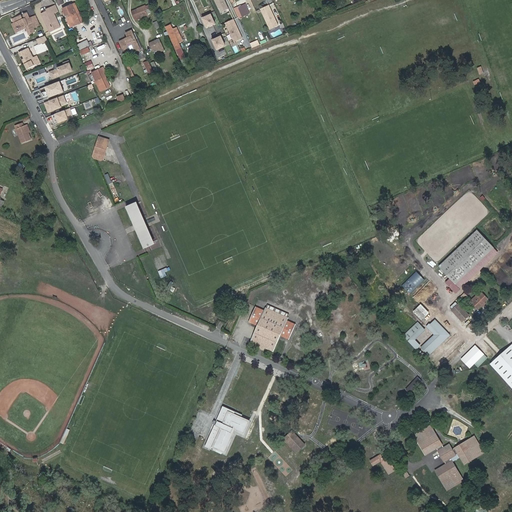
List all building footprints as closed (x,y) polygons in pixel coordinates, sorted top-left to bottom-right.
[(215,0),(219,8),(222,9),(223,12),(229,9),(225,1),(224,1),(223,0),(215,0)] [(75,3),(72,5),(81,23),(84,22),(75,3)] [(245,4),(238,7),(243,17),(250,14),(245,4)] [(81,23),(72,5),(63,9),(64,12),(63,13),(64,14),(65,14),(69,23),(68,23),(69,25),(70,24),(71,28),(81,23)] [(260,9),(270,30),(278,26),(276,22),(275,22),(275,21),(276,20),(269,5),(260,9)] [(138,20),(142,18),(148,16),(147,14),(151,12),(149,6),(146,7),(146,6),(132,12),(136,21),(138,20)] [(48,11),(42,14),(51,32),(61,27),(51,8),(47,10),(48,11)] [(36,27),(32,18),(30,19),(27,13),(24,15),(25,17),(23,18),(22,15),(15,18),(16,20),(14,23),(16,27),(19,28),(26,25),(27,27),(29,32),(30,32),(34,30),(34,29),(34,28),(36,27)] [(211,14),(202,18),(207,27),(215,23),(211,14)] [(37,16),(32,18),(36,27),(41,25),(37,16)] [(233,19),(221,25),(224,31),(229,28),(234,40),(241,36),(233,19)] [(14,23),(16,20),(11,23),(15,32),(27,27),(26,25),(19,28),(16,27),(14,23)] [(179,43),(173,29),(171,25),(166,27),(168,31),(164,33),(166,36),(170,35),(181,59),(186,58),(179,43)] [(177,27),(173,29),(179,43),(183,41),(177,27)] [(132,36),(130,32),(126,33),(128,38),(119,42),(126,55),(132,52),(135,51),(135,52),(141,49),(134,35),(132,36)] [(39,44),(48,41),(46,35),(36,39),(39,44)] [(221,36),(213,39),(217,48),(225,45),(221,36)] [(150,43),(154,52),(159,49),(160,52),(164,50),(159,39),(150,43)] [(82,55),(91,51),(87,40),(78,43),(82,55)] [(29,48),(20,52),(28,69),(41,63),(37,56),(34,58),(29,48)] [(107,60),(109,67),(116,65),(114,58),(107,60)] [(49,72),(52,79),(74,71),(70,60),(63,62),(64,64),(57,67),(57,69),(49,72)] [(91,60),(84,63),(87,70),(94,67),(91,60)] [(144,63),(146,69),(148,72),(149,74),(153,72),(148,61),(144,63)] [(102,69),(99,70),(107,88),(110,86),(102,69)] [(107,88),(99,70),(92,73),(95,80),(94,80),(96,85),(97,84),(101,91),(107,88)] [(60,82),(46,87),(48,91),(41,93),(44,100),(64,93),(60,82)] [(116,96),(118,102),(126,100),(124,94),(116,96)] [(64,96),(45,103),(49,113),(59,109),(58,108),(67,104),(64,96)] [(70,109),(51,116),(52,119),(55,125),(74,117),(70,109)] [(28,133),(25,125),(24,126),(22,123),(15,126),(22,143),(31,140),(28,133)] [(99,137),(95,151),(100,153),(100,152),(101,150),(106,152),(109,140),(99,137)] [(137,202),(135,203),(153,245),(155,244),(137,202)] [(153,245),(135,203),(127,206),(145,248),(153,245)] [(479,231),(440,266),(456,284),(496,248),(479,231)] [(400,265),(406,262),(403,257),(397,259),(400,265)] [(401,275),(408,268),(406,265),(398,272),(401,275)] [(403,285),(411,293),(425,279),(417,271),(403,285)] [(482,293),(472,302),(479,310),(482,306),(485,303),(489,300),(482,293)] [(415,309),(423,318),(424,319),(429,313),(421,304),(415,309)] [(469,316),(458,305),(452,311),(462,322),(469,316)] [(259,345),(265,348),(273,351),(280,335),(289,339),(295,324),(287,321),(288,318),(265,308),(264,311),(255,307),(249,322),(257,325),(250,341),(259,345)] [(435,320),(433,322),(448,337),(449,335),(435,320)] [(448,337),(433,322),(430,325),(429,324),(427,326),(435,334),(422,347),(429,355),(432,352),(431,350),(442,339),(444,340),(448,337)] [(418,323),(404,336),(408,340),(422,327),(418,323)] [(422,327),(408,340),(416,349),(420,346),(414,340),(425,330),(422,327)] [(431,350),(432,352),(444,340),(442,339),(431,350)] [(511,344),(490,364),(511,388),(511,344)] [(475,345),(461,358),(469,367),(483,353),(475,345)] [(417,377),(406,389),(410,393),(422,381),(417,377)] [(225,452),(236,429),(244,432),(249,421),(234,414),(235,411),(223,406),(217,420),(218,421),(216,425),(215,425),(205,446),(216,451),(217,448),(225,452)] [(428,439),(420,444),(426,454),(436,449),(446,465),(436,470),(443,481),(451,477),(456,485),(464,480),(451,458),(458,454),(464,464),(476,457),(471,450),(480,444),(475,436),(453,450),(450,444),(444,447),(431,425),(423,430),(428,439)] [(415,435),(420,444),(428,439),(423,430),(415,435)] [(292,431),(285,438),(297,451),(304,445),(292,431)] [(484,452),(480,444),(471,450),(476,457),(484,452)] [(387,459),(384,453),(371,460),(373,465),(381,460),(389,474),(396,470),(389,458),(387,459)] [(448,490),(456,485),(451,477),(443,481),(448,490)]
